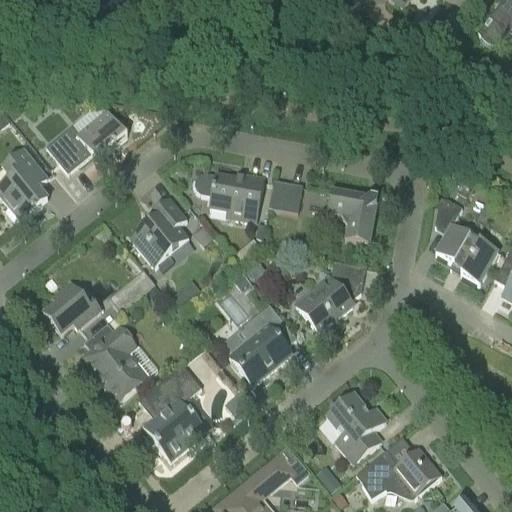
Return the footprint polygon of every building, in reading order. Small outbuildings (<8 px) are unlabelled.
[(302,0),(300,4),(306,8),(312,0),(302,0)] [(382,0),(385,2),(402,14),(411,0),(382,0)] [(511,0),(504,11),(500,8),(476,41),(479,43),(481,45),(482,47),(483,48),(485,50),(488,52),(491,53),(493,53),(496,55),(511,32),(511,0)] [(12,110),(4,117),(11,126),(20,118),(12,110)] [(96,168),(97,167),(102,163),(113,154),(115,152),(126,143),(124,140),(127,137),(127,132),(125,128),(122,125),(117,125),(113,127),(106,119),(79,142),(71,133),(45,154),(67,181),(90,161),(96,168)] [(1,174),(0,174),(0,203),(9,215),(5,219),(15,232),(20,228),(21,229),(44,210),(44,206),(36,195),(46,187),(22,157),(1,174)] [(439,177),(454,186),(462,173),(447,164),(439,177)] [(195,187),(195,192),(196,197),(200,201),(211,203),(208,216),(235,221),(234,226),(255,230),(263,186),(247,183),(246,188),(215,182),(214,183),(204,181),(199,183),(195,187)] [(267,215),(297,221),(302,193),(273,188),(267,215)] [(344,249),(348,249),(368,253),(374,222),(371,217),(375,214),(377,207),(370,206),(365,209),(361,204),(331,198),(326,222),(341,225),(347,234),(344,249)] [(150,228),(129,245),(142,261),(153,275),(157,272),(161,276),(162,277),(172,268),(171,267),(168,263),(188,247),(177,234),(186,227),(180,220),(168,205),(150,219),(154,225),(150,228)] [(439,205),(434,233),(445,240),(434,260),(452,270),(462,276),(459,281),(478,292),(488,274),(497,258),(494,257),(496,254),(482,246),(480,249),(451,232),(461,215),(447,207),(439,205)] [(258,228),(255,243),(261,244),(264,230),(258,228)] [(202,234),(193,241),(202,252),(211,245),(202,234)] [(284,248),(283,252),(286,256),(290,257),(294,254),(294,250),(292,246),(288,245),(284,248)] [(511,252),(503,269),(493,286),(506,294),(502,303),(510,308),(511,305),(511,252)] [(295,312),(308,329),(321,344),(338,330),(335,326),(352,312),(349,309),(360,300),(365,274),(333,268),(330,283),(295,312)] [(108,305),(119,319),(145,299),(153,292),(142,278),(108,305)] [(240,281),(232,288),(239,296),(247,289),(240,281)] [(42,320),(61,342),(73,332),(77,337),(100,318),(88,303),(84,307),(69,290),(51,305),(55,310),(42,320)] [(153,292),(145,299),(151,306),(159,300),(153,292)] [(227,363),(239,377),(252,393),(291,361),(285,354),(296,345),(268,312),(240,335),(249,346),(227,363)] [(191,325),(185,330),(192,339),(198,335),(191,325)] [(91,356),(82,363),(97,381),(94,383),(98,388),(103,393),(116,410),(132,397),(147,385),(128,361),(135,354),(118,333),(113,338),(112,339),(106,344),(100,336),(85,349),(91,356)] [(152,426),(142,434),(148,441),(144,444),(151,453),(154,451),(169,469),(191,451),(192,450),(194,453),(208,441),(191,420),(182,410),(191,402),(200,395),(191,384),(182,372),(144,403),(158,421),(152,426)] [(333,448),(352,471),(380,449),(372,438),(385,428),(374,415),(368,420),(353,401),(325,424),(340,443),(333,448)] [(263,511),(259,507),(290,482),(296,490),(308,480),(288,455),(217,511),(263,511)] [(370,470),(355,483),(356,484),(358,482),(364,489),(360,492),(370,507),(396,491),(402,501),(406,502),(411,502),(417,497),(420,501),(425,496),(441,483),(418,455),(413,459),(398,472),(396,470),(391,474),(382,462),(387,458),(386,457),(370,470)] [(333,485),(324,492),(330,499),(339,492),(333,485)] [(338,499),(330,505),(335,511),(342,511),(346,509),(338,499)]
